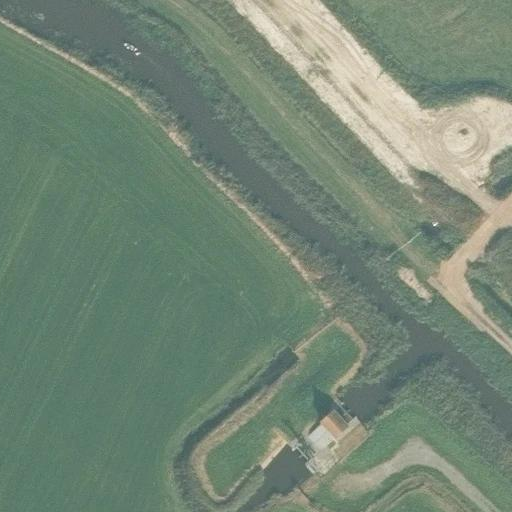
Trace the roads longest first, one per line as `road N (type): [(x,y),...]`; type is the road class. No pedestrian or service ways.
road 1 (unclassified): [(282,0),(420,143),(466,164)]
road 2 (track): [(466,164),(497,218),(466,256),(458,294),(511,348)]
